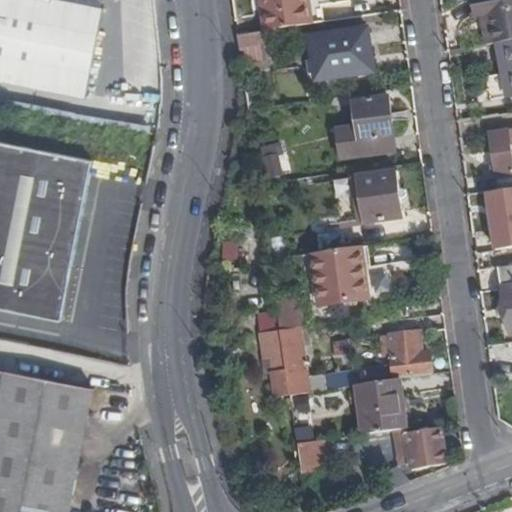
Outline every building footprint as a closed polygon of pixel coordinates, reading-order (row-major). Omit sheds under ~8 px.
[(0,0),(0,77),(85,95),(102,6),(76,0),(0,0)] [(252,9),(250,0),(238,0),(239,11),(252,9)] [(271,31),(329,23),(329,21),(323,22),(321,6),(326,5),(324,0),(265,0),(270,32),(271,31)] [(491,13),(496,43),(498,42),(511,39),(511,0),(477,0),(480,15),(491,13)] [(116,99),(158,98),(156,4),(114,5),(116,99)] [(329,21),(326,5),(321,6),(323,22),(329,21)] [(491,13),(480,15),(485,45),(496,43),(491,13)] [(240,48),(272,43),(271,31),(270,32),(238,36),(240,48)] [(375,72),(369,31),(312,39),(319,80),(375,72)] [(511,39),(498,42),(508,97),(511,95),(511,39)] [(242,61),(243,65),(274,61),(272,43),(240,48),(242,61)] [(503,74),(490,76),(491,95),(505,94),(503,74)] [(397,152),(389,98),(355,102),(357,126),(338,130),(342,160),(397,152)] [(511,130),(492,134),(497,176),(511,173),(511,130)] [(0,140),(0,307),(61,319),(92,158),(0,140)] [(279,159),(256,162),(260,180),(282,176),(279,159)] [(400,191),(398,172),(356,178),(364,224),(404,218),(401,198),(400,191)] [(337,187),(336,175),(313,178),(315,197),(322,196),(321,190),(337,187)] [(511,189),(485,193),(493,251),(511,248),(511,189)] [(371,299),(363,246),(313,254),(321,306),(371,299)] [(511,265),(501,267),(500,267),(507,306),(500,310),(500,315),(508,317),(510,334),(511,333),(511,265)] [(290,395),(281,333),(280,330),(279,324),(277,310),(259,313),(268,373),(276,371),(277,378),(273,378),(275,397),(290,395)] [(310,335),(309,329),(300,330),(281,333),(290,395),(359,385),(401,379),(433,375),(431,358),(424,358),(421,332),(389,336),(393,368),(309,380),(303,345),(311,343),(311,340),(316,339),(316,333),(310,335)] [(0,511),(70,511),(94,388),(0,369),(0,511)] [(407,427),(401,379),(359,385),(365,434),(407,427)] [(447,465),(445,449),(444,443),(442,429),(408,434),(408,435),(412,462),(413,469),(447,465)] [(401,464),(412,462),(408,435),(397,437),(401,464)] [(330,439),(301,443),(304,472),(334,469),(330,439)]
